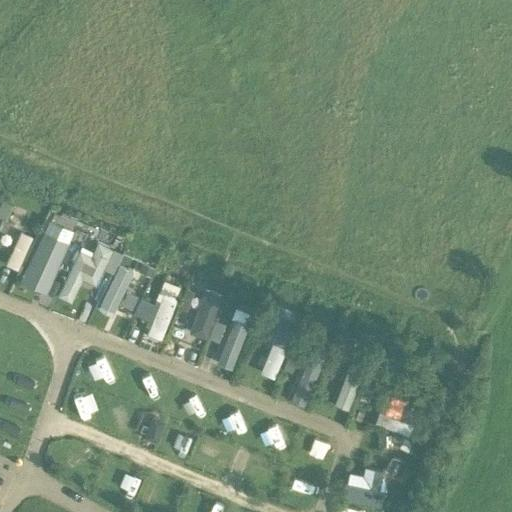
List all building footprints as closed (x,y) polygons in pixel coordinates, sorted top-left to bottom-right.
[(23,280),(51,290),(73,224),(46,215),(23,280)] [(20,266),(32,232),(20,228),(8,262),(20,266)] [(58,292),(73,299),(83,277),(96,283),(104,265),(115,270),(124,250),(98,238),(94,248),(81,242),(58,292)] [(112,311),(126,278),(114,273),(100,306),(112,311)] [(205,336),(221,294),(206,288),(190,330),(205,336)] [(114,307),(129,314),(138,297),(124,289),(114,307)] [(136,310),(151,316),(140,343),(156,349),(173,307),(142,294),(136,310)] [(234,365),(255,309),(239,304),(218,359),(234,365)] [(266,335),(274,338),(264,369),(279,373),(298,316),(274,309),(266,335)] [(312,347),(292,397),(307,404),(327,353),(312,347)] [(95,363),(102,380),(119,373),(111,356),(95,363)] [(336,402),(352,407),(365,366),(350,361),(336,402)] [(152,371),(135,379),(142,392),(158,384),(152,371)] [(192,386),(175,389),(179,407),(196,403),(192,386)] [(385,394),(379,423),(414,431),(420,402),(385,394)] [(159,440),(168,417),(155,412),(146,435),(159,440)] [(176,430),(173,450),(186,452),(190,432),(176,430)] [(214,454),(219,440),(207,435),(201,450),(214,454)] [(373,453),(358,453),(357,494),(372,494),(373,453)] [(252,476),(273,484),(279,465),(259,458),(252,476)] [(292,475),(288,490),(310,496),(314,480),(292,475)]
